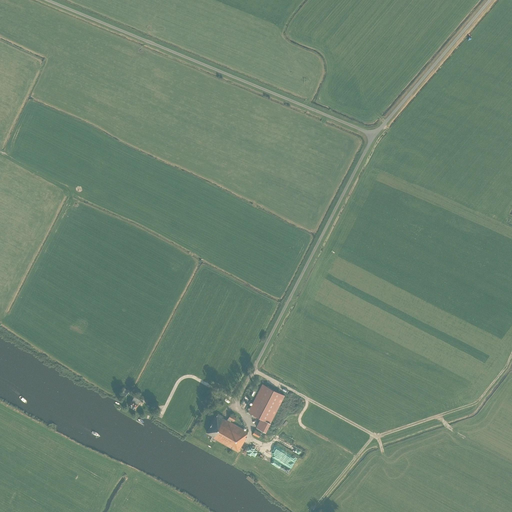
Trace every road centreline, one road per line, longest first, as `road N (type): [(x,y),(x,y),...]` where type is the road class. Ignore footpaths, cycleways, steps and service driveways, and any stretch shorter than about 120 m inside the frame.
road 1 (unclassified): [(374,135),(44,0)]
road 2 (unclassified): [(252,371),(374,135)]
road 3 (unclassified): [(374,135),(490,0)]
